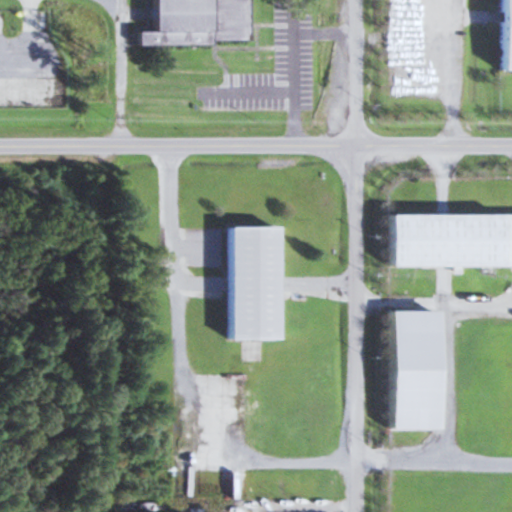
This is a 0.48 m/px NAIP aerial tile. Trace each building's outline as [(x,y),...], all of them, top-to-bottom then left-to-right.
[(131,46),(204,46),(205,39),(244,39),(244,0),(144,0),(144,32),(132,32),(131,46)] [(511,0),(494,0),(494,71),(511,71),(511,0)] [(511,211),(381,211),(381,266),(511,266),(511,211)] [(272,225),(222,225),(221,338),(271,339),(272,225)] [(430,428),(430,309),(382,309),(382,429),(430,428)]
